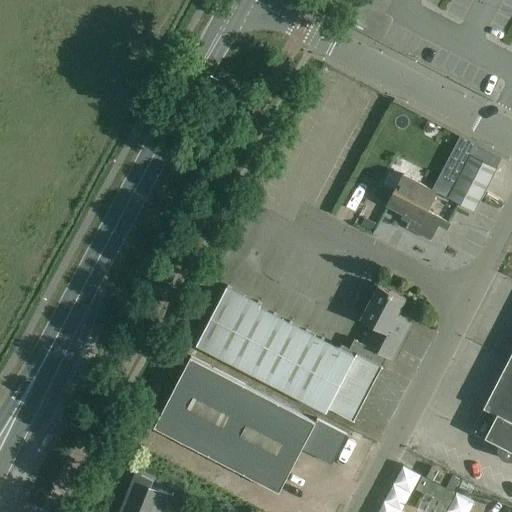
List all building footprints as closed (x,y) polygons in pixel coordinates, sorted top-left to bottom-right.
[(496,168),(470,155),(448,197),(474,211),(496,168)] [(387,205),(411,217),(417,206),(427,211),(437,192),(403,175),(387,205)] [(442,219),(427,211),(417,206),(411,217),(406,227),(431,240),(442,219)] [(329,408),(354,421),(387,357),(392,360),(411,323),(397,316),(406,299),(378,285),(361,319),(372,325),(362,344),(354,340),(348,352),(337,347),(260,306),(261,304),(227,286),(197,344),(327,412),(329,408)] [(511,355),(472,432),(490,441),(491,439),(500,443),(498,446),(498,448),(498,450),(498,453),(500,456),(501,457),(503,459),(505,460),(508,461),(509,461),(511,460),(511,355)] [(154,427),(279,493),(302,449),(332,464),(347,435),(317,419),(315,422),(191,357),(154,427)] [(427,477),(440,484),(445,474),(432,467),(427,477)] [(166,511),(174,494),(172,493),(172,496),(168,494),(168,493),(158,490),(151,487),(154,480),(141,475),(141,476),(137,474),(137,472),(136,471),(120,511),(166,511)] [(416,506),(428,511),(443,511),(454,493),(423,476),(416,489),(423,493),(416,506)]
